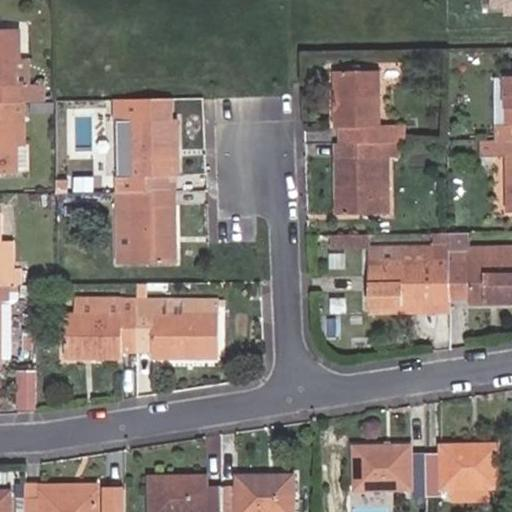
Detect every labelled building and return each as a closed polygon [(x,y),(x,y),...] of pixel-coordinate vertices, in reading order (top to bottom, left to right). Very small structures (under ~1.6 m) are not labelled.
[(511,8),(511,0),(491,0),(492,9),(511,8)] [(17,86),(15,29),(0,29),(0,101),(25,101),(25,86),(17,86)] [(30,85),(30,59),(21,59),(20,29),(15,29),(17,86),(25,86),(30,85)] [(381,125),(380,71),(335,71),(335,128),(340,128),(340,143),(401,142),(405,142),(405,125),(381,125)] [(511,77),(507,78),(507,125),(497,126),(498,140),(511,139),(511,77)] [(507,125),(507,78),(496,78),(497,126),(507,125)] [(45,101),(45,85),(30,85),(25,86),(25,101),(45,101)] [(176,190),(175,120),(169,121),(168,98),(115,100),(117,191),(176,190)] [(0,174),(19,174),(18,117),(26,117),(25,101),(0,101),(0,174)] [(34,177),(33,116),(26,117),(18,117),(19,174),(19,178),(34,177)] [(511,212),(511,139),(498,140),(498,156),(507,156),(508,212),(511,212)] [(498,156),(498,140),(482,140),(482,157),(498,156)] [(391,214),(390,158),(401,158),(401,142),(340,143),(341,160),(336,160),(337,215),(391,214)] [(178,263),(176,190),(117,191),(118,264),(178,263)] [(3,269),(2,241),(2,213),(0,212),(0,284),(10,285),(10,269),(3,269)] [(511,303),(511,247),(470,248),(470,232),(450,232),(450,247),(451,301),(470,300),(470,304),(511,303)] [(370,248),(370,233),(333,234),(333,248),(370,248)] [(15,268),(15,241),(2,241),(3,269),(10,269),(15,268)] [(451,301),(450,247),(370,248),(371,308),(431,307),(431,301),(451,301)] [(2,306),(2,299),(10,299),(10,285),(0,284),(0,366),(3,366),(3,359),(2,306)] [(138,352),(139,301),(122,301),(122,314),(75,314),(66,314),(66,359),(123,359),(123,352),(138,352)] [(122,314),(122,301),(75,301),(75,314),(122,314)] [(220,359),(220,301),(190,301),(190,314),(159,314),(159,301),(139,301),(138,352),(153,352),(153,359),(220,359)] [(190,314),(190,301),(159,301),(159,314),(190,314)] [(451,313),(451,301),(431,301),(431,307),(371,308),(371,314),(451,313)] [(11,358),(11,306),(2,306),(3,359),(11,358)] [(36,409),(36,371),(19,372),(19,408),(36,409)] [(499,488),(498,444),(441,446),(442,453),(427,454),(428,497),(443,497),(442,489),(454,489),(487,488),(499,488)] [(428,497),(427,454),(412,454),(412,446),(355,447),(356,490),(412,489),(412,497),(428,497)] [(224,511),(224,487),(208,488),(208,475),(148,476),(149,511),(224,511)] [(297,511),(297,475),(239,475),(239,487),(224,487),(224,511),(297,511)] [(99,494),(99,484),(27,485),(27,500),(40,500),(40,495),(99,494)] [(126,511),(126,488),(106,488),(105,511),(126,511)] [(488,500),(487,488),(454,489),(454,501),(488,500)] [(0,511),(11,511),(12,492),(0,491),(0,511)] [(99,511),(99,494),(40,495),(40,500),(27,500),(27,511),(99,511)]
